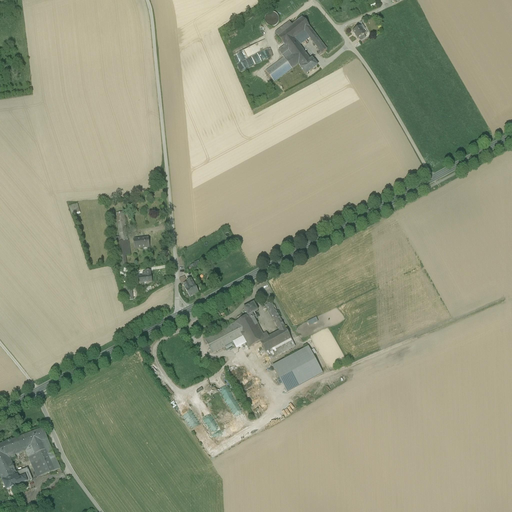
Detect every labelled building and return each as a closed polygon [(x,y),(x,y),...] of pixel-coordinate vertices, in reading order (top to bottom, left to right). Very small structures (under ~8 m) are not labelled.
[(275,13),(272,13),(270,13),(268,14),(266,15),(265,17),(264,19),(265,21),(265,23),(267,25),(269,26),(271,27),(273,27),(276,26),(277,24),(278,22),(279,19),(278,17),(277,15),(275,13)] [(302,18),(277,37),(285,46),(285,47),(294,40),(310,28),(302,18)] [(365,35),(361,28),(354,32),(358,39),(359,38),(364,35),(365,35)] [(308,57),(294,40),(285,47),(285,46),(278,51),(283,58),(292,69),(298,64),(308,57)] [(247,67),(274,56),(271,47),(269,48),(266,41),(234,54),(238,63),(243,61),(244,66),(246,65),(247,67)] [(308,57),(298,64),(301,67),(300,67),(306,75),(317,66),(312,59),(310,60),(308,57)] [(283,58),(266,72),(274,82),(292,69),(283,58)] [(72,216),(81,214),(78,204),(69,206),(72,216)] [(125,212),(116,213),(121,256),(130,255),(125,212)] [(148,238),(133,240),(134,249),(149,247),(148,238)] [(146,276),(139,277),(140,284),(152,283),(150,271),(148,272),(148,271),(147,271),(148,272),(146,272),(146,276)] [(198,293),(191,279),(187,281),(187,282),(190,287),(191,287),(193,291),(195,295),(198,293)] [(190,287),(187,282),(183,285),(189,298),(195,295),(193,291),(191,287),(190,287)] [(253,303),(243,309),(247,316),(243,319),(245,323),(250,320),(252,323),(255,321),(255,320),(257,319),(254,313),(257,311),(253,303)] [(278,317),(271,303),(266,306),(273,320),(278,317)] [(278,317),(273,320),(279,331),(285,328),(278,317)] [(308,321),(310,326),(319,322),(317,317),(308,321)] [(255,321),(252,323),(250,320),(245,323),(243,319),(239,321),(235,323),(243,338),(249,349),(260,342),(268,338),(266,333),(263,335),(255,321)] [(243,338),(235,323),(205,340),(212,354),(243,338)] [(268,338),(260,342),(266,353),(291,340),(285,328),(279,331),(268,338)] [(308,347),(272,366),(287,393),(322,374),(308,347)] [(43,428),(16,438),(21,450),(24,449),(31,446),(35,455),(45,451),(52,448),(43,428)] [(227,448),(245,439),(243,436),(242,437),(241,436),(225,445),(227,448)] [(0,458),(14,453),(21,450),(16,438),(0,444),(0,458)] [(24,449),(28,458),(35,455),(31,446),(24,449)] [(52,448),(45,451),(54,471),(60,469),(52,448)] [(45,451),(35,455),(43,476),(54,471),(45,451)] [(0,475),(2,481),(16,476),(13,470),(15,469),(11,459),(16,457),(14,453),(0,458),(0,475)] [(43,476),(35,455),(28,458),(36,479),(43,476)] [(16,476),(2,481),(6,491),(27,483),(25,477),(18,479),(17,476),(16,476)] [(8,502),(10,501),(9,499),(0,503),(0,508),(8,504),(8,502)]
